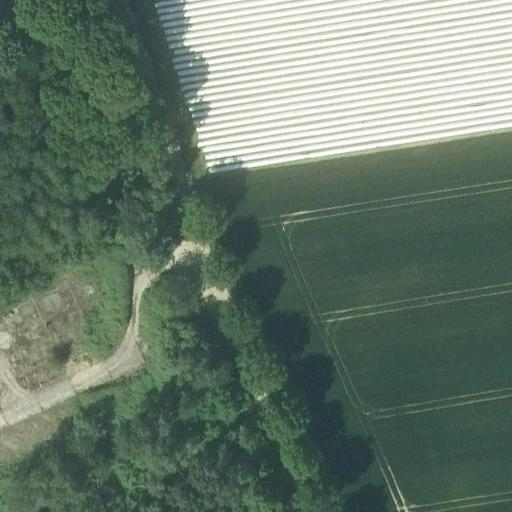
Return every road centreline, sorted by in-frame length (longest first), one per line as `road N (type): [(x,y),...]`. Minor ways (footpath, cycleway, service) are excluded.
road 1 (residential): [(190,218),(311,511)]
road 2 (track): [(114,0),(190,218)]
